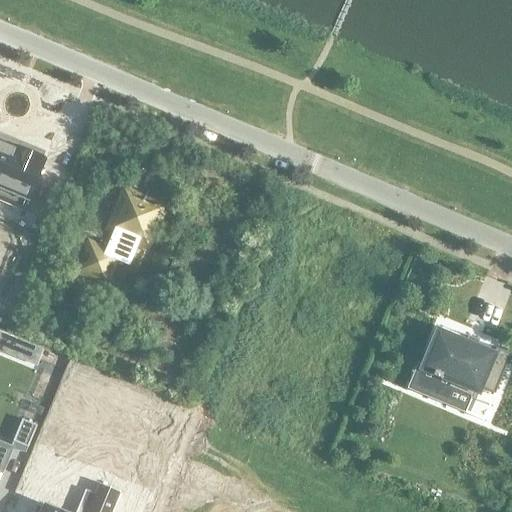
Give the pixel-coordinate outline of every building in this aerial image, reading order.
[(0,187),(28,199),(44,160),(41,159),(40,155),(38,151),(35,149),(31,147),(27,147),(23,148),(20,150),(0,141),(0,187)] [(108,288),(119,261),(129,265),(137,246),(150,252),(169,205),(123,186),(103,232),(111,235),(107,247),(88,239),(73,273),(108,288)] [(441,334),(427,369),(437,373),(435,376),(443,379),(444,376),(452,380),(449,389),(476,400),(481,388),(497,395),(511,360),(511,354),(498,348),(497,350),(480,343),(481,341),(470,337),(467,345),(441,334)] [(16,339),(10,353),(23,358),(29,344),(16,339)] [(426,353),(413,348),(407,361),(421,366),(426,353)] [(23,418),(14,440),(29,446),(38,424),(23,418)] [(0,472),(11,447),(0,442),(0,472)] [(111,511),(120,492),(100,483),(95,495),(86,492),(77,511),(62,511),(44,504),(42,509),(37,507),(34,511),(111,511)]
